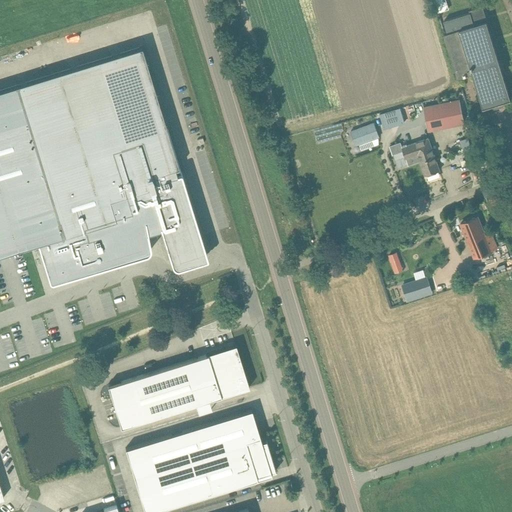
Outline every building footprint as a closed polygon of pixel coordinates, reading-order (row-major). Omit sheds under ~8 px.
[(448,10),(445,0),(434,0),(438,13),(448,10)] [(445,34),(455,68),(458,77),(473,73),(483,106),(483,107),(492,105),(494,109),(503,106),(502,102),(511,99),(511,98),(510,98),(483,9),(444,21),(448,33),(445,34)] [(173,73),(179,71),(168,24),(158,27),(161,41),(168,40),(169,46),(167,46),(170,59),(169,59),(173,73)] [(0,253),(37,242),(40,252),(43,251),(53,282),(56,281),(138,256),(139,255),(140,255),(141,254),(142,254),(143,253),(143,252),(144,252),(144,251),(145,250),(145,249),(146,248),(146,247),(146,246),(146,245),(146,244),(146,243),(146,242),(146,241),(144,234),(148,233),(161,229),(171,262),(172,263),(172,264),(173,264),(173,265),(174,265),(174,266),(175,266),(176,266),(177,266),(178,266),(207,257),(181,174),(181,173),(180,172),(179,172),(177,173),(175,168),(179,167),(142,46),(139,46),(139,48),(0,90),(0,253)] [(429,130),(451,125),(461,123),(461,122),(464,121),(460,100),(457,101),(456,100),(447,102),(431,105),(423,106),(426,116),(429,130)] [(400,107),(380,113),(384,129),(405,122),(400,107)] [(373,123),(351,131),(356,146),(379,137),(373,123)] [(408,165),(420,160),(418,154),(432,149),(428,138),(402,147),(408,165)] [(217,230),(229,227),(206,149),(194,153),(204,186),(193,189),(196,199),(207,196),(217,230)] [(418,154),(420,160),(425,175),(439,170),(432,149),(418,154)] [(474,159),(472,151),(465,153),(467,162),(474,159)] [(496,197),(489,172),(480,174),(479,174),(481,180),(482,180),(486,194),(485,194),(487,200),(488,200),(490,207),(501,204),(499,196),(496,197)] [(474,257),(496,248),(489,230),(484,232),(477,216),(461,223),(474,257)] [(396,251),(388,254),(391,262),(399,259),(396,251)] [(431,294),(426,279),(402,286),(407,301),(431,294)] [(220,396),(239,390),(249,387),(236,344),(206,354),(120,381),(107,385),(111,396),(121,427),(220,396)] [(246,411),(125,448),(144,511),(148,511),(258,478),(258,476),(276,470),(275,470),(266,440),(260,442),(251,411),(252,411),(251,409),(246,411)]
